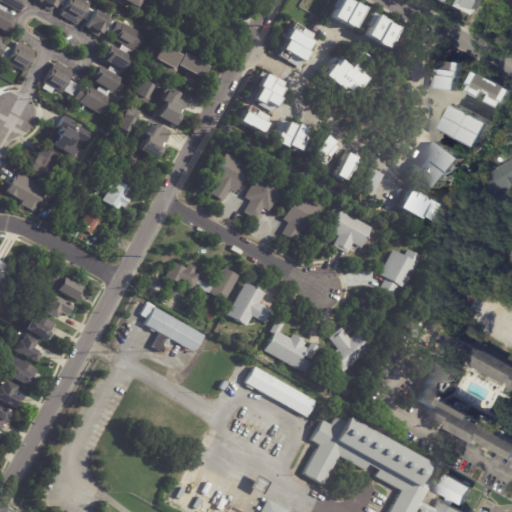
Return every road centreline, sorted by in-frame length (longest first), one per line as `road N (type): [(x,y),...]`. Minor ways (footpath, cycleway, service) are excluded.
road 1 (tertiary): [(272,0),(0,503)]
road 2 (residential): [(14,113),(46,52),(83,65),(93,49),(31,10),(16,28),(46,52)]
road 3 (residential): [(295,93),(293,110),(401,165),(434,95)]
road 4 (residential): [(319,289),(162,201)]
road 5 (tertiary): [(511,68),(388,0)]
road 6 (residential): [(119,278),(0,223)]
